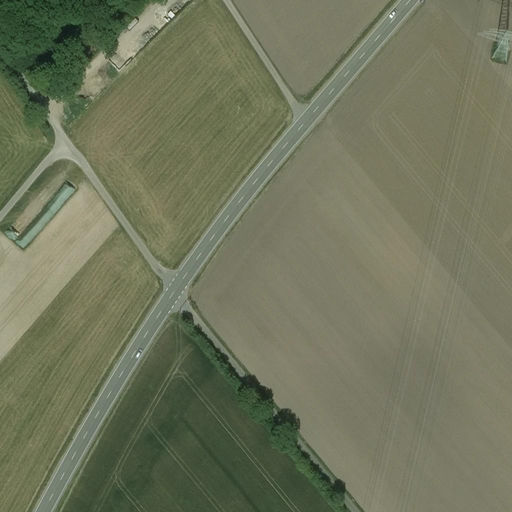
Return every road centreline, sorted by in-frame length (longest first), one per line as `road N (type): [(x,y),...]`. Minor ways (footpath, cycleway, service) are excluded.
road 1 (secondary): [(410,0),(240,200),(175,291)]
road 2 (unclassified): [(355,511),(175,291)]
road 3 (secondary): [(175,291),(43,511)]
road 4 (unclassified): [(175,291),(66,143)]
